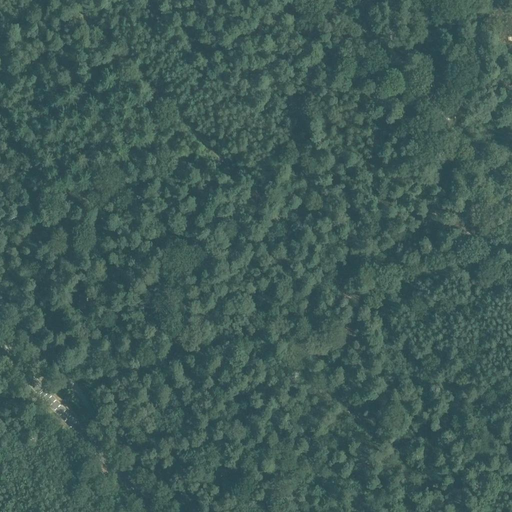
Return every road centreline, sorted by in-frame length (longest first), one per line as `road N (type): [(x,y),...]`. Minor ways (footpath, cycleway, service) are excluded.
road 1 (track): [(70,0),(354,294)]
road 2 (tertiary): [(161,511),(0,343)]
road 3 (track): [(354,294),(511,461)]
